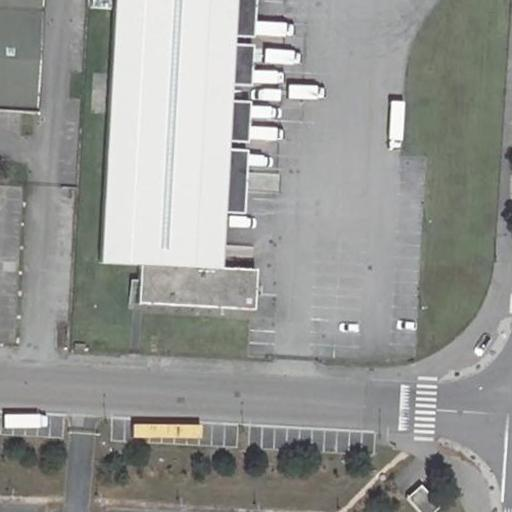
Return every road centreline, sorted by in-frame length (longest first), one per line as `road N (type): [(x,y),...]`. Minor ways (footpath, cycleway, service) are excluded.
road 1 (unclassified): [(0,386),(511,411)]
road 2 (unknown): [(400,0),(378,164),(385,405)]
road 3 (unknown): [(33,387),(49,140)]
road 4 (unknown): [(49,140),(57,0)]
road 5 (unknown): [(80,390),(75,511)]
